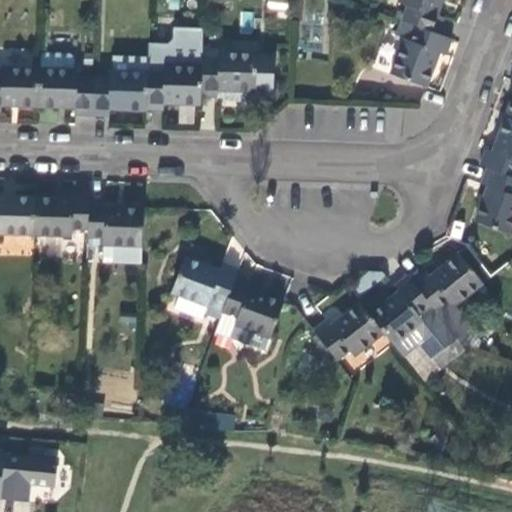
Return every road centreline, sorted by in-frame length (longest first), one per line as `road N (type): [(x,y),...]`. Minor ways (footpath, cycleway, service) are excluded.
road 1 (residential): [(194,155),(249,231),(284,247),(365,251),(400,234),(437,164)]
road 2 (residential): [(194,155),(437,164)]
road 3 (residential): [(0,149),(194,155)]
road 4 (residential): [(437,164),(502,0)]
